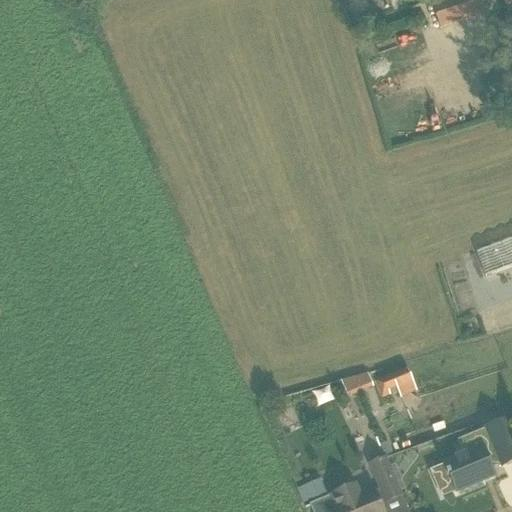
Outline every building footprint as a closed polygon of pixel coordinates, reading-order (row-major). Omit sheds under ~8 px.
[(446,0),(431,5),(440,30),(485,14),(480,0),(446,0)] [(511,86),(508,73),(480,81),(487,103),(511,95),(511,86)] [(511,240),(477,254),(486,277),(511,267),(511,240)] [(406,368),(374,381),(381,399),(389,396),(388,392),(396,388),(400,400),(416,393),(406,368)] [(343,381),(350,394),(362,388),(355,375),(343,381)] [(443,465),(430,470),(441,498),(494,475),(490,464),(498,461),(501,468),(511,463),(511,440),(504,421),(484,429),(485,431),(467,438),(473,452),(450,462),(443,465)] [(387,442),(380,445),(385,457),(392,454),(387,442)] [(368,466),(385,504),(402,496),(392,472),(393,472),(389,461),(387,462),(386,458),(368,466)] [(326,494),(320,480),(296,490),(302,504),(326,494)] [(359,498),(354,486),(328,497),(329,498),(310,506),(312,511),(382,511),(374,492),(359,498)]
